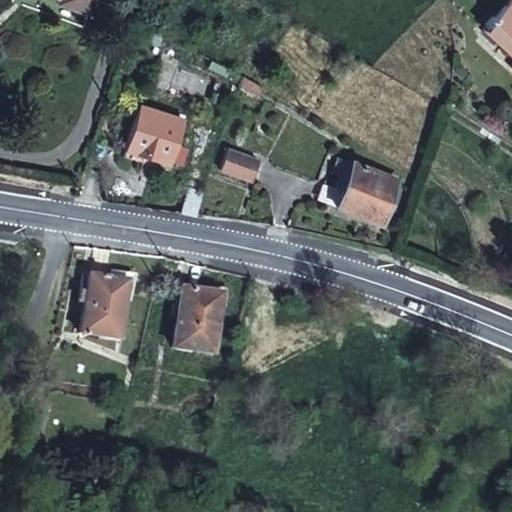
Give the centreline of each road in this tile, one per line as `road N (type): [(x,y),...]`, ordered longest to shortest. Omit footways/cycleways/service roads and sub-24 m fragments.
road 1 (secondary): [(511,336),(319,268),(0,205)]
road 2 (unknown): [(82,222),(24,390)]
